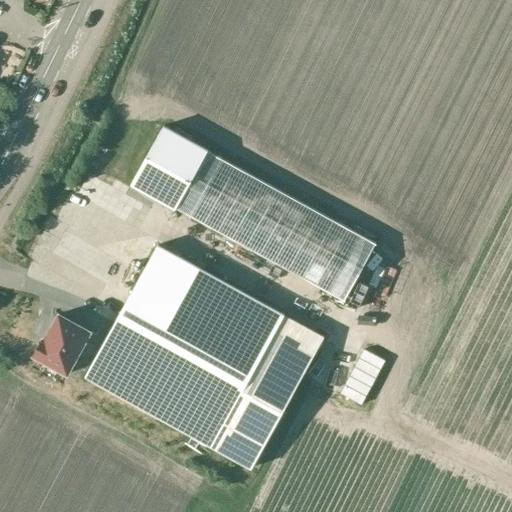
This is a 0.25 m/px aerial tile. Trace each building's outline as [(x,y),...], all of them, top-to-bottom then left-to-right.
[(132,183),(175,207),(207,150),(164,126),(132,183)] [(207,150),(175,207),(344,300),(375,242),(207,150)] [(158,246),(87,375),(211,443),(273,331),(282,315),(158,246)] [(90,332),(59,314),(45,339),(43,338),(34,356),(67,374),(90,332)] [(252,468),(315,354),(273,331),(211,443),(210,445),(252,468)]
